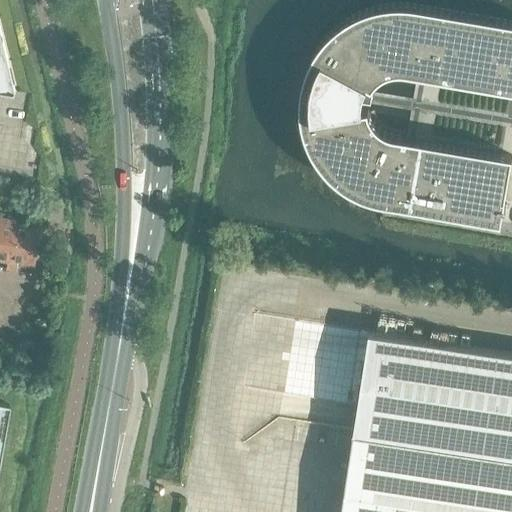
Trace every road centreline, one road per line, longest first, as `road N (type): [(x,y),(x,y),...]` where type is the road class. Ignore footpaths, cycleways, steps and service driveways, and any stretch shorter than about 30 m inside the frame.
road 1 (primary): [(90,511),(131,253)]
road 2 (primary): [(131,253),(153,137),(144,0)]
road 3 (primary): [(104,0),(131,253)]
